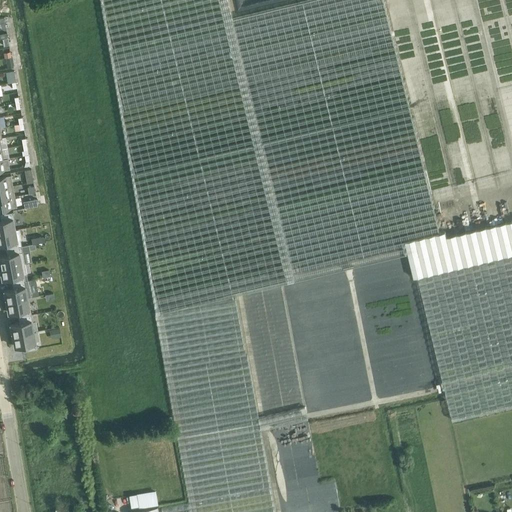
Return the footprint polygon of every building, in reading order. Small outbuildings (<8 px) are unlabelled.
[(179,446),(260,432),(260,431),(308,420),(305,407),(259,418),(236,298),(188,307),(188,306),(281,284),(408,253),(414,278),(415,278),(419,277),(448,399),(453,421),(511,406),(511,220),(446,236),(445,231),(439,233),(411,117),(408,104),(383,0),(305,0),(232,18),(227,0),(101,0),(131,170),(157,314),(156,314),(162,352),(163,354),(179,446)] [(11,175),(0,176),(0,187),(13,185),(11,175)] [(13,185),(0,187),(0,198),(15,196),(13,185)] [(34,185),(27,186),(28,193),(36,192),(34,185)] [(15,196),(0,198),(0,209),(17,206),(15,196)] [(0,231),(15,229),(13,218),(14,218),(13,212),(0,213),(0,216),(1,220),(0,220),(0,231)] [(15,229),(0,231),(0,243),(5,243),(6,248),(22,245),(18,229),(15,229)] [(0,267),(25,262),(22,245),(6,248),(7,254),(0,255),(0,267)] [(27,274),(25,262),(0,267),(0,269),(1,274),(2,278),(11,277),(12,282),(25,280),(24,274),(27,274)] [(13,288),(4,290),(5,294),(6,301),(27,297),(31,296),(28,279),(25,280),(12,282),(13,288)] [(29,308),(27,297),(6,301),(7,308),(8,308),(8,312),(17,311),(18,316),(31,314),(30,307),(29,308)] [(31,314),(18,316),(19,322),(10,324),(11,328),(12,335),(33,331),(31,321),(32,320),(31,314)] [(60,328),(49,329),(51,338),(61,336),(60,328)] [(35,342),(33,331),(12,335),(13,342),(14,342),(15,346),(23,345),(24,351),(38,348),(36,341),(35,342)] [(275,511),(261,432),(179,446),(188,501),(189,504),(190,511),(275,511)] [(406,511),(404,500),(381,505),(382,511),(406,511)]
